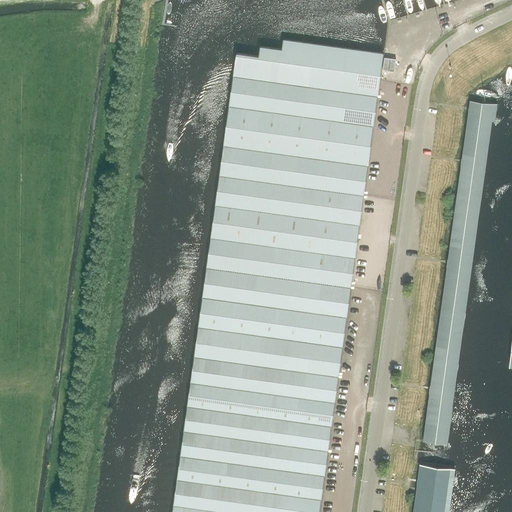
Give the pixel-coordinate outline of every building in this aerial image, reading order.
[(223,145),(219,174),(364,195),(368,165),(373,125),(377,96),(379,80),(383,53),(283,39),(281,49),(260,46),(258,56),(246,54),(237,53),(236,52),(233,75),(229,105),(223,145)] [(385,57),(383,70),(395,71),(396,59),(385,57)] [(470,99),(424,439),(448,443),(493,113),(496,113),(498,103),(470,99)] [(211,237),(206,266),(351,287),(355,257),(359,224),(363,195),(364,195),(219,174),(215,204),(211,237)] [(198,326),(194,356),(338,376),(342,346),(347,316),(351,287),(206,266),(202,296),(198,326)] [(177,478),(173,504),(229,511),(319,511),(321,499),(325,475),(328,450),(331,425),(335,402),(338,376),(194,356),(190,381),(187,405),(184,430),(180,455),(177,478)] [(448,511),(455,468),(420,463),(413,511),(448,511)]
